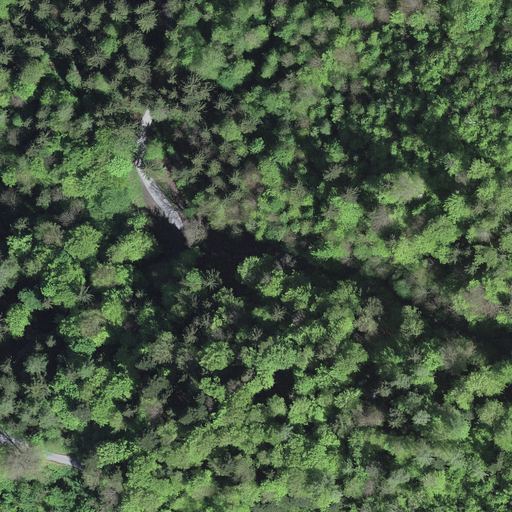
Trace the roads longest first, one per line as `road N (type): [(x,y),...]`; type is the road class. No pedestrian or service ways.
road 1 (tertiary): [(167,0),(168,61),(143,123),(141,157),(175,230),(172,259),(110,305),(0,361)]
road 2 (track): [(169,220),(182,210),(173,174),(178,154),(221,101),(263,69),(275,42),(275,0)]
road 3 (tertiary): [(0,434),(85,466),(121,511)]
